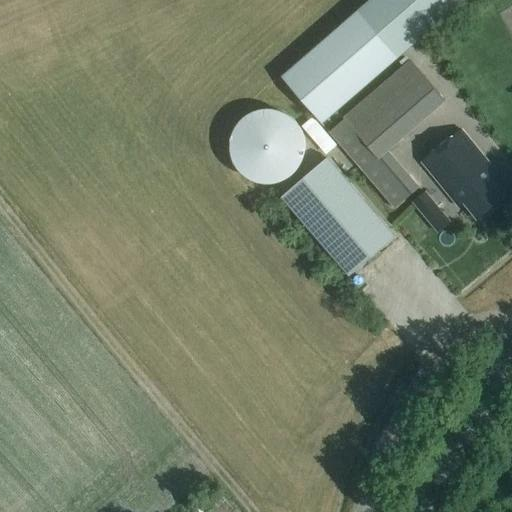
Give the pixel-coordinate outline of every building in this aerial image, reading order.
[(370,0),(284,77),(324,122),(461,0),(370,0)] [(444,102),(411,63),(347,118),(379,156),(444,102)] [(274,182),(285,179),(295,172),(302,163),(306,151),(306,140),(303,128),(296,119),(286,112),(275,108),(262,108),(250,113),(240,121),(234,133),(231,145),(234,158),(240,169),(250,177),(262,182),(274,182)] [(337,145),(313,117),(302,126),(326,154),(337,145)] [(419,189),(388,152),(379,160),(345,120),(330,133),(395,209),(419,189)] [(422,163),(458,207),(464,203),(478,220),(506,197),(492,180),(497,175),(461,131),(422,163)] [(395,239),(330,160),(283,200),(347,278),(395,239)] [(416,203),(438,230),(449,222),(427,194),(416,203)] [(208,511),(209,511),(234,511),(224,498),(208,511)]
